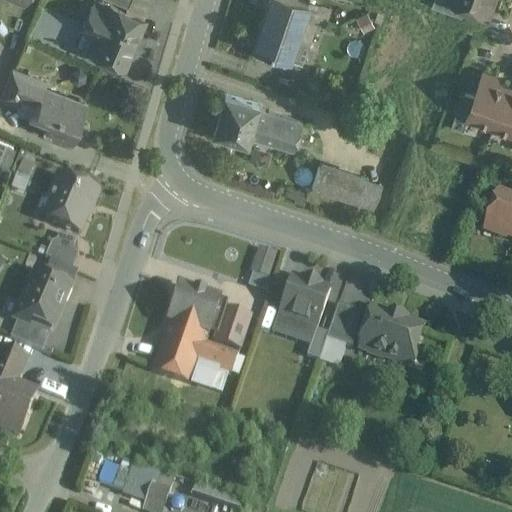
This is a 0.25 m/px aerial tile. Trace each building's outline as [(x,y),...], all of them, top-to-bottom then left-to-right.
[(131,0),(109,0),(128,8),(131,0)] [(306,4),(294,0),(270,0),(254,50),(288,60),(295,38),(301,20),(306,5),(306,4)] [(442,1),(442,0),(431,0),(430,6),(460,16),(463,8),(442,1)] [(489,18),(495,0),(442,0),(442,1),(463,8),(489,18)] [(319,9),(306,5),(301,20),(315,24),(319,9)] [(144,20),(110,6),(106,13),(91,7),(82,28),(97,34),(89,52),(124,67),(144,20)] [(310,43),(295,38),(288,60),(303,64),(310,43)] [(30,76),(12,69),(1,97),(19,104),(21,99),(30,76)] [(492,77),(484,73),(475,98),(467,118),(468,119),(493,128),(508,88),(496,84),(492,77)] [(85,105),(44,89),(46,83),(30,76),(21,99),(36,106),(28,127),(70,143),(85,105)] [(511,89),(508,88),(493,128),(511,134),(511,89)] [(258,104),(224,94),(212,132),(247,142),(249,137),(256,109),(258,104)] [(463,94),(451,127),(463,132),(468,119),(467,118),(475,98),(463,94)] [(302,123),(256,109),(249,137),(294,151),(302,123)] [(365,183),(319,168),(312,188),(373,208),(381,184),(366,180),(365,183)] [(95,192),(58,177),(48,202),(51,206),(45,222),(48,223),(49,227),(53,229),(58,227),(78,235),(89,210),(91,208),(97,196),(95,192)] [(306,194),(297,191),(294,201),(303,204),(306,194)] [(511,199),(499,194),(486,230),(491,232),(493,236),(501,239),(505,237),(511,239),(511,199)] [(75,242),(59,234),(55,242),(50,244),(44,259),(49,261),(71,271),(78,256),(74,255),(72,249),(75,242)] [(259,247),(247,285),(266,291),(278,253),(259,247)] [(71,271),(49,261),(42,276),(69,287),(69,288),(70,289),(77,273),(71,271)] [(42,276),(34,273),(20,304),(19,303),(11,321),(27,328),(29,322),(50,331),(69,288),(69,287),(42,276)] [(318,285),(303,280),(301,284),(289,279),(277,315),(317,328),(329,293),(316,289),(318,285)] [(220,302),(178,287),(166,322),(167,323),(207,336),(208,337),(220,302)] [(362,316),(336,308),(326,337),(325,342),(350,350),(362,316)] [(250,318),(224,309),(213,344),(238,352),(250,318)] [(390,318),(372,312),(359,350),(369,354),(368,356),(384,362),(385,359),(399,364),(401,368),(407,370),(414,367),(416,360),(414,357),(423,330),(406,324),(407,320),(391,315),(390,318)] [(207,336),(167,323),(150,373),(190,386),(198,364),(205,345),(207,336)] [(326,337),(314,333),(305,359),(317,363),(325,342),(326,337)] [(238,356),(205,345),(198,364),(232,375),(238,356)] [(25,360),(0,349),(0,363),(20,372),(25,360)] [(20,372),(0,363),(0,380),(2,382),(0,386),(0,429),(18,437),(35,394),(14,385),(20,372)] [(141,508),(154,474),(131,465),(118,499),(141,508)] [(158,511),(171,480),(154,474),(141,508),(139,511),(158,511)] [(225,511),(238,511),(241,503),(191,487),(187,500),(217,509),(225,511)]
